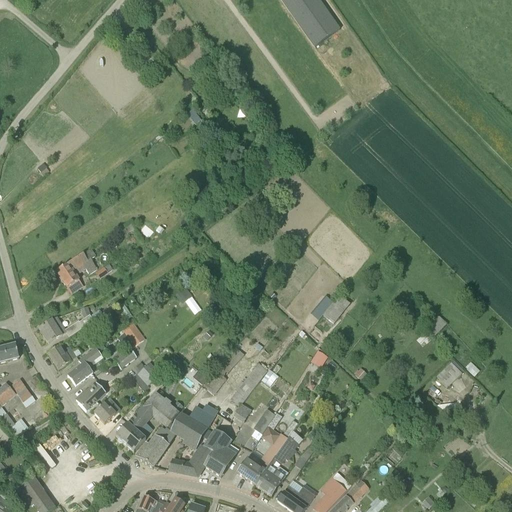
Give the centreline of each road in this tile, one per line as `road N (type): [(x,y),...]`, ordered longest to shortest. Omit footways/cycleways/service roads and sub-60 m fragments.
road 1 (residential): [(22,321),(72,413),(137,485)]
road 2 (residential): [(0,146),(121,0)]
road 3 (tertiary): [(267,511),(236,494),(165,480),(137,485)]
